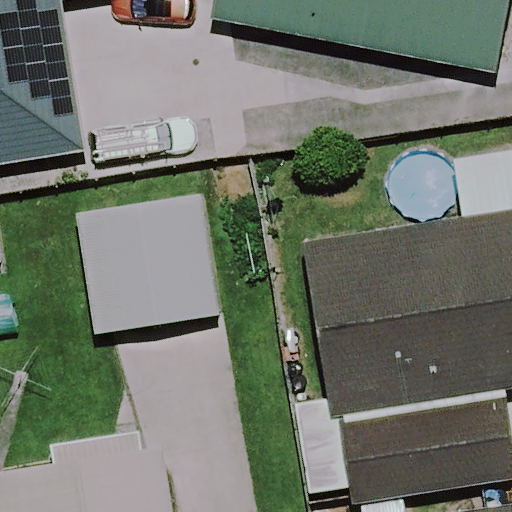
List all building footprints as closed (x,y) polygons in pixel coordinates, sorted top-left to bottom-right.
[(498,0),(201,0),(197,26),(485,78),(498,0)] [(208,173),(194,58),(67,74),(81,189),(208,173)] [(34,86),(0,96),(0,181),(58,163),(34,86)] [(208,320),(190,202),(64,221),(83,340),(208,320)] [(511,392),(511,212),(289,251),(333,511),(336,511),(507,482),(492,396),(511,392)] [(153,511),(142,438),(0,459),(0,511),(153,511)]
